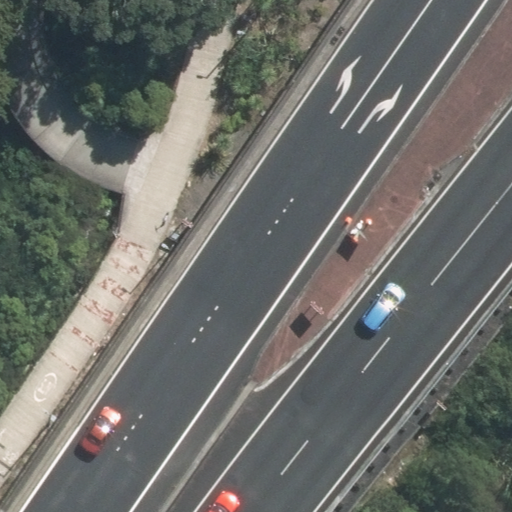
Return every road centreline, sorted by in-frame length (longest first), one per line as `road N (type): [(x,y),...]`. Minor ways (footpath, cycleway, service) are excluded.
road 1 (motorway): [(87,511),(452,0)]
road 2 (motorway): [(275,511),(511,195)]
